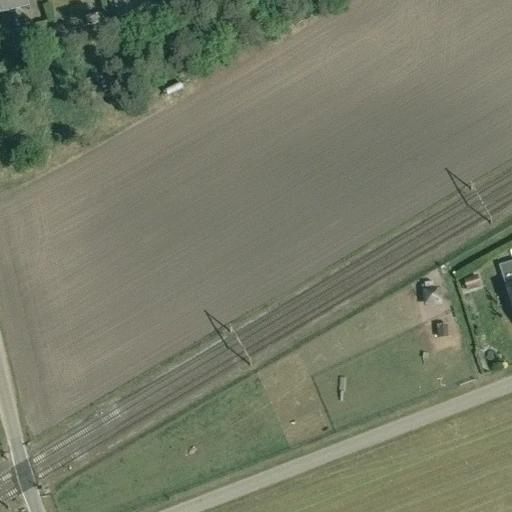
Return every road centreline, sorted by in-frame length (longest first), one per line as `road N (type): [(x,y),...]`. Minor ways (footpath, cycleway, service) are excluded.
road 1 (track): [(0,193),(364,0)]
road 2 (unclassified): [(181,511),(511,382)]
road 3 (unclassified): [(36,511),(0,375)]
